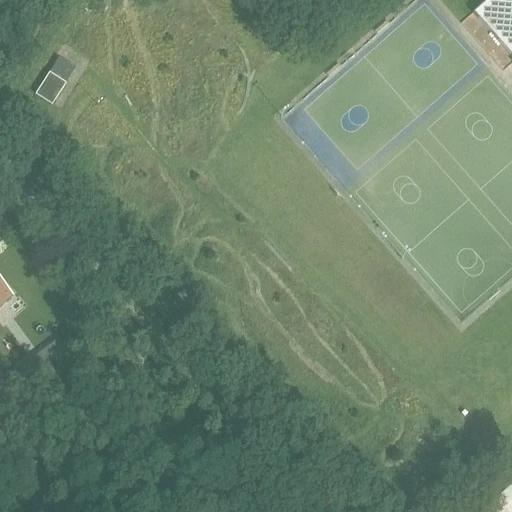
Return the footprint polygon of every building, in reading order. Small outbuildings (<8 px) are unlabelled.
[(511,0),(488,0),(473,14),(511,57),(511,0)] [(49,74),(35,96),(52,106),(66,84),(49,74)] [(0,306),(11,297),(0,283),(0,306)] [(0,398),(9,391),(0,380),(0,398)] [(511,511),(511,485),(482,511),(511,511)]
